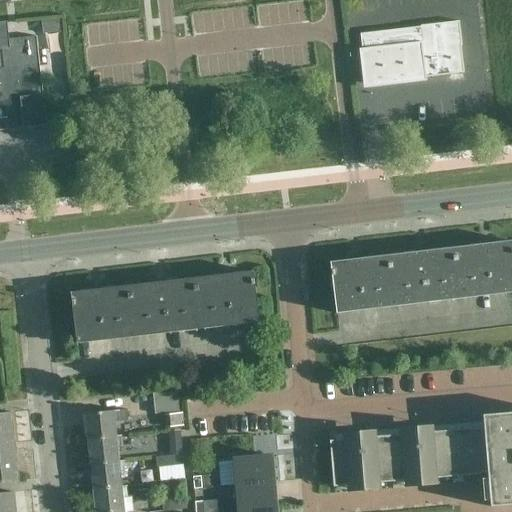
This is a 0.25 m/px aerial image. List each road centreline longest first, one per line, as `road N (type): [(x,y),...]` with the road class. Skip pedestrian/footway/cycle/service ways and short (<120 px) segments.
road 1 (tertiary): [(26,253),(285,222)]
road 2 (residential): [(26,253),(55,511)]
road 3 (tertiary): [(285,222),(511,194)]
road 4 (residential): [(301,416),(285,222)]
